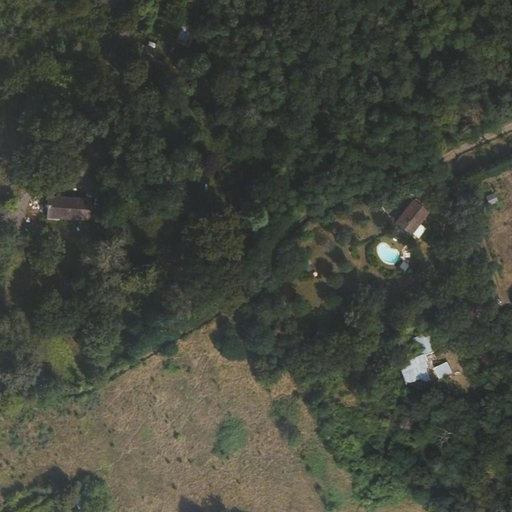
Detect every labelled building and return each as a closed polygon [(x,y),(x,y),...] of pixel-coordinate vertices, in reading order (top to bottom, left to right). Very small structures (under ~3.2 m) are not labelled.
[(191,0),(174,40),(185,45),(205,0),(191,0)] [(256,175),(250,162),(226,174),(232,187),(256,175)] [(196,206),(203,221),(208,219),(209,222),(213,220),(214,223),(221,219),(220,216),(228,213),(224,205),(228,204),(223,193),(218,196),(214,187),(206,190),(211,199),(196,206)] [(42,193),(41,214),(81,217),(82,196),(42,193)] [(428,210),(414,200),(400,220),(414,230),(428,210)] [(417,355),(434,349),(428,331),(412,336),(417,355)] [(397,361),(404,384),(421,379),(422,382),(432,379),(423,352),(397,361)] [(435,367),(440,378),(453,372),(448,361),(435,367)]
